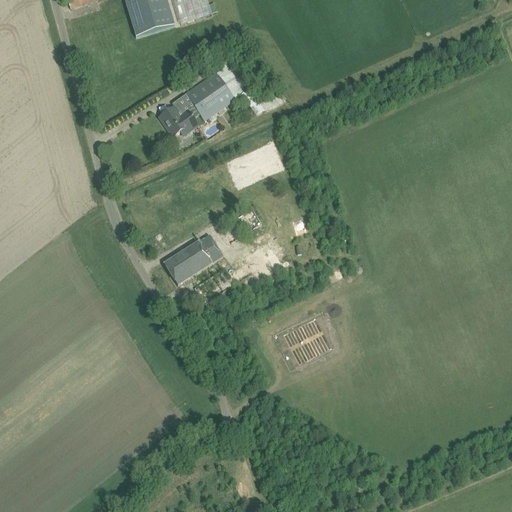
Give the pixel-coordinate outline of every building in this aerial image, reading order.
[(97,0),(67,0),(70,11),(98,2),(97,0)] [(124,0),(136,40),(175,28),(166,0),(124,0)] [(173,0),(180,26),(212,19),(206,0),(173,0)] [(216,75),(186,97),(194,109),(196,112),(204,123),(207,121),(214,116),(235,101),(216,75)] [(279,95),(273,98),(277,105),(283,102),(279,95)] [(173,110),(161,118),(165,125),(163,126),(173,140),(187,130),(190,133),(198,127),(190,116),(188,113),(183,117),(181,113),(177,116),(173,110)] [(214,116),(207,121),(209,124),(217,119),(214,116)] [(263,225),(253,209),(221,229),(231,245),(263,225)] [(224,220),(213,226),(216,231),(227,225),(224,220)] [(210,238),(164,266),(178,288),(180,286),(223,257),(210,238)] [(225,270),(194,290),(205,306),(236,286),(225,270)]
